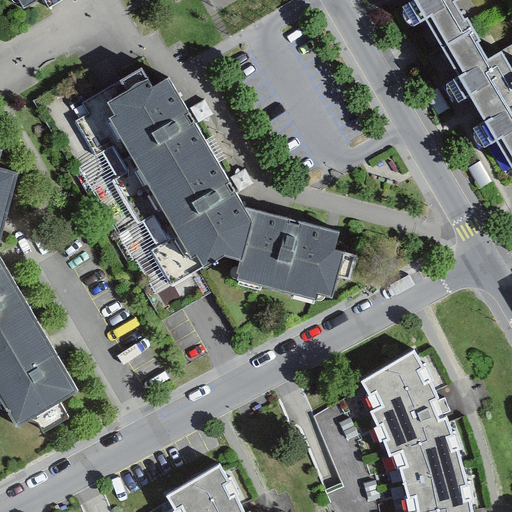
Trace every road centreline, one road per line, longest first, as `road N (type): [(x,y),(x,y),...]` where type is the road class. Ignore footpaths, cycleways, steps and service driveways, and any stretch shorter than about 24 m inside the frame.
road 1 (residential): [(487,264),(18,511)]
road 2 (residential): [(487,264),(336,0)]
